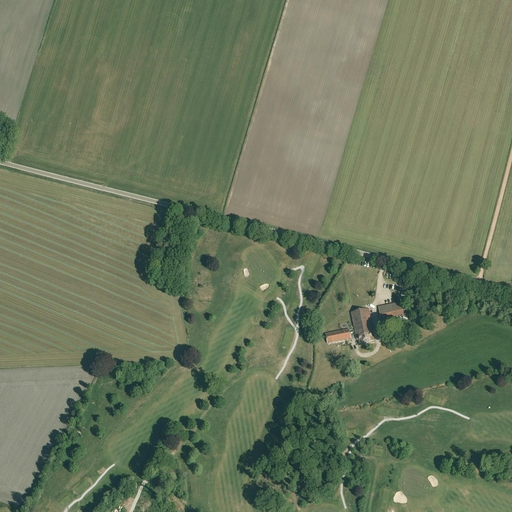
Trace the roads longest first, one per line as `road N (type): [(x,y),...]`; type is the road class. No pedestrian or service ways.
road 1 (unclassified): [(511,291),(0,161)]
road 2 (track): [(478,282),(511,149)]
